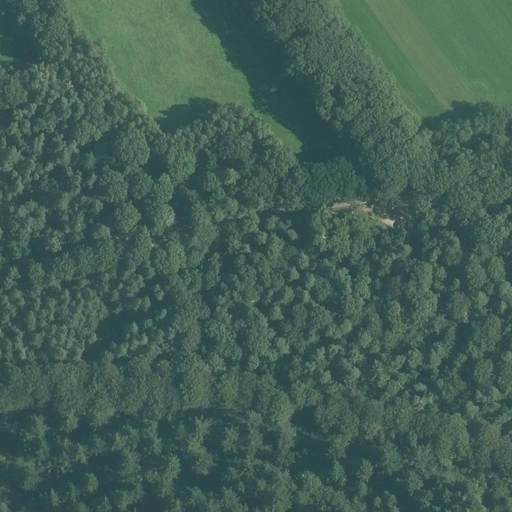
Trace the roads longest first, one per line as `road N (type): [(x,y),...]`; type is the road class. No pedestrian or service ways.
road 1 (track): [(433,201),(227,226),(0,276)]
road 2 (track): [(421,435),(195,391),(163,240)]
road 3 (track): [(511,455),(421,435),(428,316),(415,289),(406,203)]
road 4 (track): [(215,511),(195,391),(0,391)]
road 5 (unclassified): [(433,201),(400,169),(283,0)]
